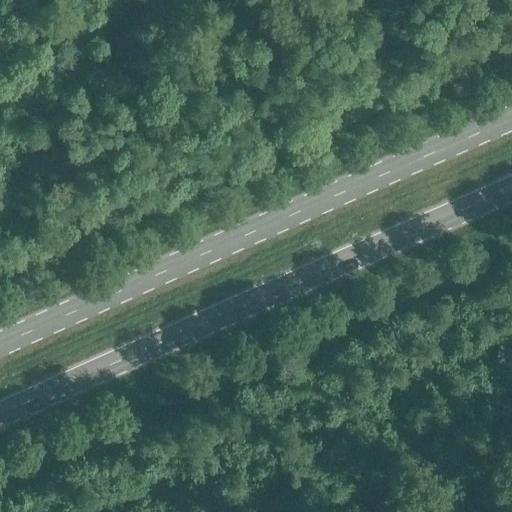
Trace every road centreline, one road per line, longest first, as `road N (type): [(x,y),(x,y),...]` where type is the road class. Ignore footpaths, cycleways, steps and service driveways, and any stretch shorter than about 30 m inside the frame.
road 1 (trunk): [(0,418),(511,188)]
road 2 (trunk): [(511,121),(0,348)]
